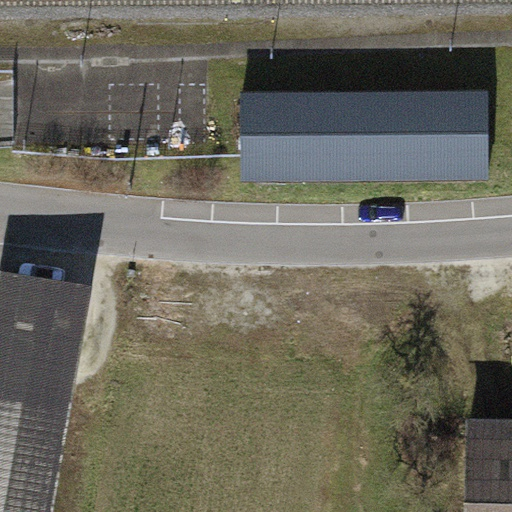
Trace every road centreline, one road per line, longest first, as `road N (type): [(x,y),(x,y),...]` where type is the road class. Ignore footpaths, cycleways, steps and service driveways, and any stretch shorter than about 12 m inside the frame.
road 1 (unclassified): [(511,232),(283,240),(146,229)]
road 2 (unclassified): [(0,210),(146,229)]
